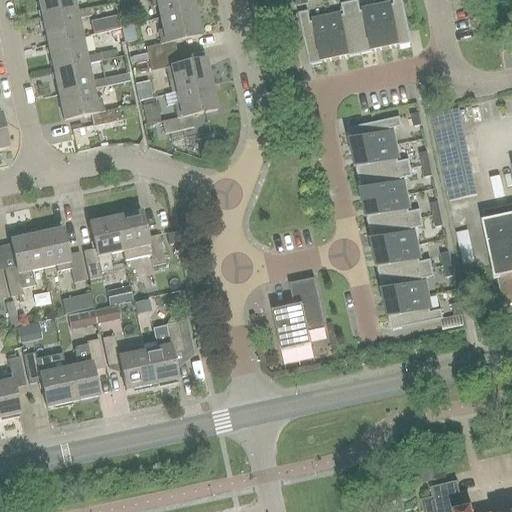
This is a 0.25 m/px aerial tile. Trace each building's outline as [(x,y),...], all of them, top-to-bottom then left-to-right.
[(74,14),(73,13),(70,0),(36,0),(41,21),(74,14)] [(156,8),(158,19),(193,12),(190,0),(148,0),(150,9),(156,8)] [(411,44),(401,0),(391,0),(393,6),(376,9),(385,50),(411,44)] [(360,55),(385,50),(376,9),(360,13),(357,2),(349,4),(360,55)] [(335,61),(360,55),(349,4),(341,6),(343,17),(326,20),(335,61)] [(87,10),(73,13),(74,14),(41,21),(46,46),(79,39),(75,20),(89,17),(87,10)] [(144,49),(146,60),(175,54),(172,42),(198,37),(193,12),(158,19),(161,31),(156,32),(158,46),(144,49)] [(309,66),(335,61),(326,20),(309,24),(307,13),(298,15),(309,66)] [(117,17),(103,20),(106,32),(119,29),(117,17)] [(85,65),(99,63),(97,55),(83,58),(79,39),(46,46),(52,72),(85,65)] [(172,82),(174,93),(209,86),(204,60),(177,66),(175,54),(146,60),(149,73),(164,69),(167,83),(172,82)] [(90,90),(104,87),(102,79),(89,82),(85,65),(52,72),(57,97),(90,90)] [(209,86),(174,93),(177,105),(172,106),(175,119),(160,122),(163,135),(191,129),(189,117),(215,111),(209,86)] [(90,90),(57,97),(63,122),(90,117),(92,128),(120,122),(117,109),(102,112),(100,99),(92,100),(90,90)] [(145,126),(159,123),(156,104),(141,107),(145,126)] [(412,128),(420,126),(418,115),(410,116),(412,128)] [(347,130),(353,156),(394,147),(390,130),(401,128),(399,119),(347,130)] [(353,156),(358,181),(410,170),(408,161),(397,164),(394,147),(353,156)] [(445,156),(451,198),(479,194),(473,152),(445,156)] [(421,167),(429,165),(426,154),(418,155),(421,167)] [(423,179),(431,177),(429,165),(421,167),(423,179)] [(358,181),(364,206),(404,197),(401,180),(412,178),(410,170),(358,181)] [(364,206),(369,231),(421,220),(419,211),(408,214),(404,197),(364,206)] [(431,217),(440,215),(437,203),(429,205),(431,217)] [(511,207),(483,214),(484,221),(481,222),(494,281),(497,280),(503,309),(511,307),(511,207)] [(140,213),(115,219),(125,263),(137,260),(149,258),(152,269),(164,266),(157,237),(146,240),(140,213)] [(434,229),(442,227),(440,215),(431,217),(434,229)] [(123,263),(125,263),(115,219),(88,225),(94,251),(83,254),(89,282),(100,280),(99,275),(112,272),(110,263),(111,262),(109,256),(121,253),(123,260),(122,260),(123,263)] [(369,231),(374,256),(415,247),(411,230),(422,228),(421,220),(369,231)] [(61,231),(36,236),(43,270),(54,268),(56,274),(69,271),(72,286),(85,283),(78,254),(66,257),(61,231)] [(43,270),(36,236),(9,242),(15,268),(3,271),(9,300),(21,297),(20,291),(33,288),(30,273),(43,270)] [(374,256),(380,281),(431,270),(430,261),(419,264),(415,247),(374,256)] [(442,267),(450,266),(448,254),(440,255),(442,267)] [(445,279),(453,277),(450,266),(442,267),(445,279)] [(380,281),(385,306),(426,297),(422,280),(433,278),(431,270),(380,281)] [(272,312),(281,353),(311,346),(308,333),(325,330),(314,280),(289,285),(293,307),(272,312)] [(391,332),(442,321),(440,312),(429,314),(426,297),(385,306),(391,332)] [(453,318),(461,316),(459,304),(451,306),(453,318)] [(71,310),(72,325),(122,323),(122,308),(71,310)] [(185,322),(165,327),(165,328),(151,331),(155,351),(144,353),(151,387),(176,382),(171,356),(191,352),(185,322)] [(125,393),(151,387),(144,353),(131,356),(129,350),(117,353),(113,338),(101,341),(108,370),(119,367),(125,393)] [(65,371),(72,405),(98,399),(92,373),(104,371),(97,341),(85,344),(86,347),(75,349),(73,352),(76,368),(65,371)] [(46,410),(72,405),(65,371),(61,355),(35,361),(34,356),(22,358),(28,387),(40,384),(46,410)] [(0,420),(19,417),(13,390),(24,388),(18,359),(6,361),(9,376),(0,377),(0,420)] [(429,490),(431,499),(421,502),(423,511),(472,511),(471,508),(463,510),(456,484),(429,490)]
